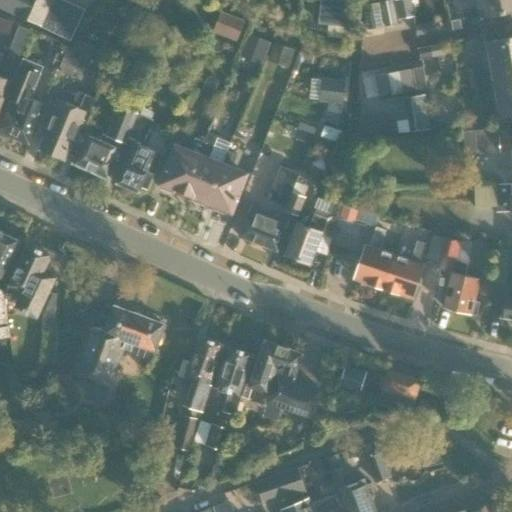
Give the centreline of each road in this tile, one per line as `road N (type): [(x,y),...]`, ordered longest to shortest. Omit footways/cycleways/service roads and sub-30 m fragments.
road 1 (tertiary): [(511,373),(405,345),(288,300),(248,295),(0,181)]
road 2 (residential): [(144,511),(379,433)]
